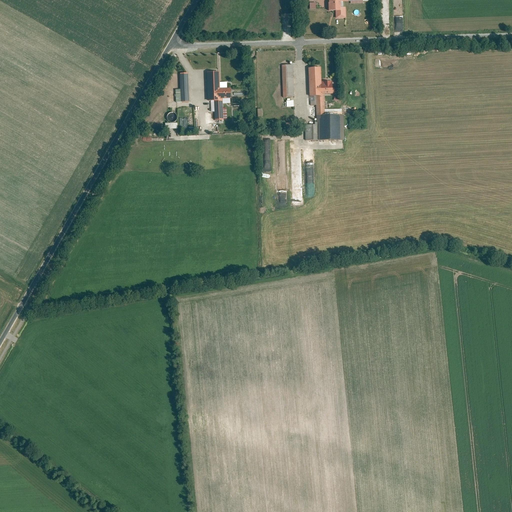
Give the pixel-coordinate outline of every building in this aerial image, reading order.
[(338,0),(326,0),(327,8),(334,8),(334,15),(343,15),(343,5),(338,5),(338,0)] [(291,63),(280,64),(282,94),(293,94),(291,63)] [(320,67),(310,67),(310,93),(317,93),(317,121),(312,121),(312,126),(305,126),(305,142),(343,141),(342,114),(324,114),(324,92),(332,92),(332,80),(320,80),(320,67)] [(218,72),(207,72),(208,101),(214,101),(214,119),(223,119),(222,98),(233,98),(232,86),(219,87),(218,72)] [(189,73),(181,73),(181,102),(189,102),(189,73)] [(175,117),(175,116),(175,115),(175,114),(174,113),(174,112),(173,111),(171,110),(170,110),(169,110),(166,111),(165,112),(164,113),(164,114),(163,115),(163,116),(163,118),(164,119),(165,121),(167,122),(168,122),(169,122),(170,122),(172,122),(173,121),(174,120),(175,118),(175,117)]
